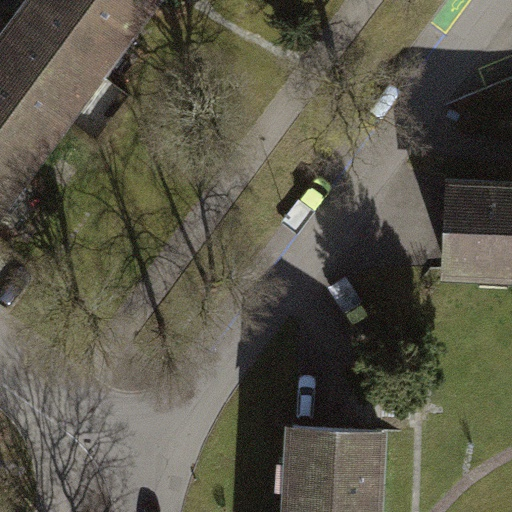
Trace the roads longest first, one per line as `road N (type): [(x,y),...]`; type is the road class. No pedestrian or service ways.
road 1 (residential): [(147,462),(500,0)]
road 2 (residential): [(0,351),(147,462)]
